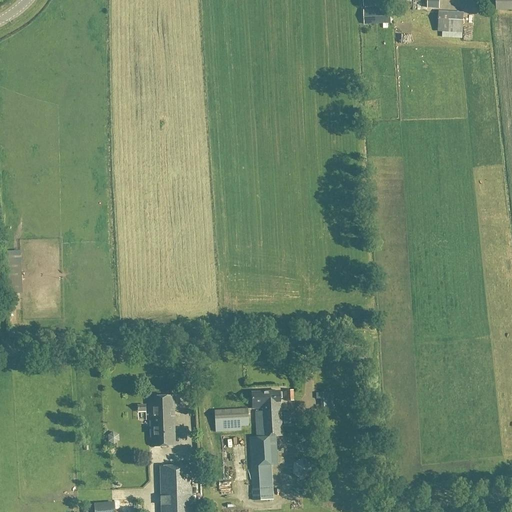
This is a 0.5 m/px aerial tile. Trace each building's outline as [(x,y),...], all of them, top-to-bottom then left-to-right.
[(413,0),(413,1),(426,2),(426,9),(434,9),(434,0),(413,0)] [(511,0),(495,0),(495,11),(511,10),(511,0)] [(363,11),(363,26),(389,25),(389,11),(363,11)] [(438,14),(437,33),(440,33),(442,33),(460,34),(461,15),(438,14)] [(250,411),(259,411),(259,408),(263,408),(263,404),(278,403),(278,392),(250,393),(250,411)] [(285,402),(293,402),(293,392),(284,392),(285,402)] [(315,395),(315,401),(320,401),(321,412),(332,411),(331,394),(315,395)] [(172,398),(150,398),(152,448),(174,447),(172,398)] [(259,408),(259,411),(259,414),(254,414),(255,438),(248,439),(252,501),(271,500),(269,466),(276,466),(274,437),(280,437),(278,403),(263,404),(263,408),(259,408)] [(239,432),(239,427),(247,427),(246,411),(213,413),(215,433),(239,432)] [(302,459),(292,464),(292,475),(300,481),(310,476),(311,464),(302,459)] [(160,468),(160,511),(190,511),(190,468),(160,468)]
